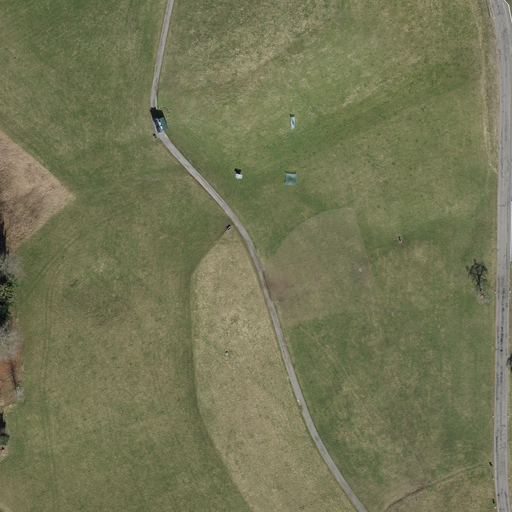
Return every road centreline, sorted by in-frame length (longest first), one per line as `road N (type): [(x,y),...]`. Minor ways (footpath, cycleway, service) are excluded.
road 1 (track): [(365,511),(299,395),(252,247),(161,135),(152,106),(173,0)]
road 2 (tertiary): [(496,0),(506,59),(504,511)]
